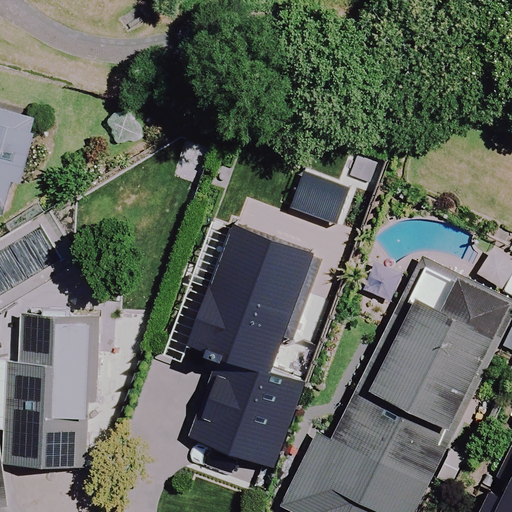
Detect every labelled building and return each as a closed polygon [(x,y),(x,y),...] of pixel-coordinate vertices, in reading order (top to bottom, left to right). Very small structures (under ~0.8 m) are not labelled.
[(13,183),(21,185),(34,120),(0,113),(0,212),(7,213),(13,183)] [(318,352),(305,346),(351,230),(302,210),(298,219),(248,199),(189,344),(226,359),(188,453),(240,474),(247,456),(272,466),(318,352)] [(511,249),(510,249),(493,285),(511,293),(511,249)] [(511,325),(511,300),(433,261),(336,456),(425,501),(511,325)] [(2,460),(89,468),(99,310),(0,303),(0,507),(8,507),(2,460)] [(511,511),(511,440),(495,475),(509,482),(493,511),(511,511)]
